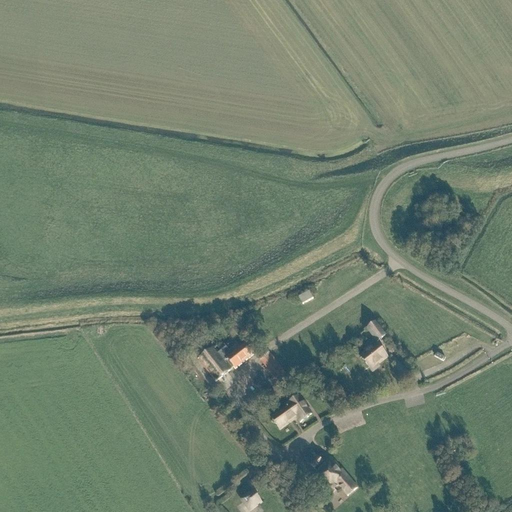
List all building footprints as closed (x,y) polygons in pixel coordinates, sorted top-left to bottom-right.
[(310,292),(299,298),(303,305),(314,299),(310,292)] [(376,324),(368,330),(378,343),(385,337),(376,324)] [(214,349),(199,361),(216,383),(234,369),(235,370),(254,355),(245,344),(227,358),(223,354),(220,357),(214,349)] [(367,353),(361,358),(374,373),(380,368),(378,366),(387,358),(375,344),(366,352),(367,353)] [(269,353),(261,359),(283,387),(291,381),(269,353)] [(267,391),(247,407),(251,412),(271,396),(267,391)] [(289,408),(298,420),(301,424),(312,416),(300,399),(289,407),(289,408)] [(280,432),(298,420),(289,408),(272,420),(280,432)] [(319,460),(311,467),(318,476),(313,480),(329,499),(341,488),(349,497),(358,489),(332,460),(325,466),(319,460)] [(241,501),(249,511),(250,511),(262,504),(253,492),(241,501)]
